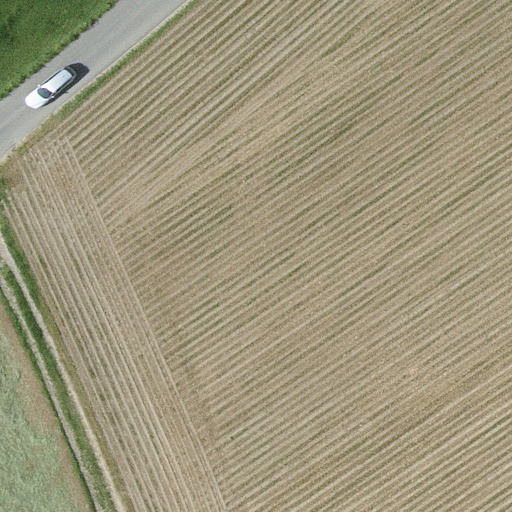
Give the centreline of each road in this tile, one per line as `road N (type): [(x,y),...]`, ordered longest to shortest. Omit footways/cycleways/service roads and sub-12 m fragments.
road 1 (track): [(0,260),(109,511)]
road 2 (residential): [(0,126),(147,0)]
